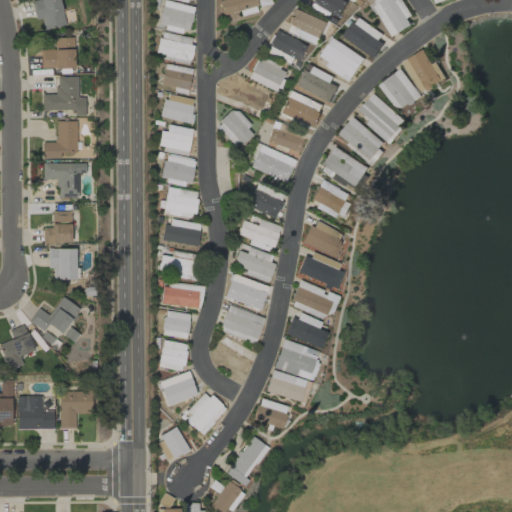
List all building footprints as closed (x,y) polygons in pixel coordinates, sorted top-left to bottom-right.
[(42,29),(62,26),(59,0),(30,0),(33,19),(40,18),(42,29)] [(162,0),(157,26),(187,33),(193,7),(163,0),(162,0)] [(256,11),(253,0),(218,0),(221,15),(239,11),(240,15),(256,11)] [(313,0),(311,5),(337,20),(346,2),(342,0),(313,0)] [(388,37),(413,25),(401,0),(394,0),(393,0),(377,0),(372,3),(388,37)] [(287,31),(311,41),(320,19),(297,9),(287,31)] [(342,38),(371,57),(385,37),(356,17),(342,38)] [(265,54),(298,66),(306,44),(274,31),(265,54)] [(189,63),(191,36),(158,33),(156,53),(163,54),(163,60),(189,63)] [(40,68),(72,67),(71,37),(53,38),(53,49),(39,49),(40,68)] [(325,67),(348,82),(364,59),(331,38),(319,56),(328,62),(325,67)] [(421,94),(443,81),(424,49),(401,63),(421,94)] [(246,79),(275,91),(283,71),(255,59),(246,79)] [(186,90),(190,73),(179,71),(179,67),(163,64),(159,84),(186,90)] [(332,77),(312,67),(310,73),(302,69),(294,85),(330,103),(337,87),(329,83),(332,77)] [(403,112),(421,95),(398,69),(380,86),(403,112)] [(76,97),(76,76),(55,76),(55,94),(41,94),(41,110),(74,109),(74,114),(83,114),(83,97),(76,97)] [(231,80),(224,96),(231,99),(228,105),(251,114),(254,108),(261,111),(267,94),(231,80)] [(159,117),(188,123),(193,99),(164,93),(159,117)] [(366,124),(388,144),(406,123),(373,94),(358,110),(369,120),(366,124)] [(320,105),(299,97),(297,103),(287,99),(280,116),(311,128),(320,105)] [(252,132),(232,109),(213,125),(233,148),(252,132)] [(337,136),(371,164),(386,145),(352,118),(337,136)] [(41,159),(79,158),(79,146),(74,146),(74,121),(54,121),(55,142),(41,142),(41,159)] [(165,132),(159,130),(156,149),(185,155),(191,129),(167,124),(165,132)] [(266,144),(298,151),(301,136),(269,129),(266,144)] [(293,158),(257,145),(249,169),(285,181),(293,158)] [(320,172),(347,186),(348,183),(357,187),(368,166),(333,147),(320,172)] [(159,181),(189,185),(193,159),(162,154),(159,181)] [(41,179),(56,179),(56,197),(76,197),(77,173),(84,173),(84,163),(41,163),(41,179)] [(308,203),(337,217),(348,194),(319,180),(308,203)] [(247,184),(240,206),(275,217),(282,194),(247,184)] [(192,218),(197,192),(165,187),(161,213),(192,218)] [(42,227),(42,242),(69,242),(69,211),(50,211),(50,227),(42,227)] [(199,224),(165,218),(161,239),(195,246),(199,224)] [(235,234),(248,239),(246,244),(269,252),(279,226),(258,218),(255,225),(241,220),(235,234)] [(302,244),(335,256),(343,233),(310,221),(302,244)] [(243,275),(266,282),(274,256),(247,247),(245,253),(237,251),(233,265),(244,269),(243,275)] [(46,268),(51,268),(51,279),(73,279),(74,248),(46,248),(46,268)] [(334,288),(341,272),(302,256),(295,272),(334,288)] [(192,277),(193,258),(158,257),(157,275),(192,277)] [(224,300),(260,314),(270,287),(234,274),(224,300)] [(337,297),(298,281),(288,305),(321,319),(325,310),(330,312),(337,297)] [(161,282),(159,303),(199,308),(201,287),(161,282)] [(78,309),(60,296),(46,315),(37,308),(27,321),(41,331),(46,325),(60,335),(78,309)] [(255,343),(262,316),(225,306),(218,333),(255,343)] [(185,338),(187,313),(163,311),(160,335),(185,338)] [(296,319),(290,317),(283,334),(319,348),(325,332),(317,328),(320,321),(298,313),(296,319)] [(32,351),(23,324),(7,330),(10,339),(0,342),(0,351),(6,369),(20,365),(17,356),(32,351)] [(252,354),(221,335),(209,354),(219,359),(216,364),(238,378),(252,354)] [(319,352),(282,339),(272,367),(309,380),(319,352)] [(186,344),(161,340),(156,366),(181,371),(186,344)] [(298,400),(303,379),(269,371),(264,393),(298,400)] [(163,388),(157,389),(159,401),(193,395),(189,374),(161,379),(163,388)] [(0,426),(11,426),(10,379),(0,379),(0,426)] [(201,433),(224,409),(203,390),(181,414),(201,433)] [(57,427),(73,428),(73,413),(90,413),(90,392),(58,391),(57,427)] [(16,429),(52,428),(51,411),(40,411),(40,395),(15,396),(16,429)] [(286,406),(258,398),(251,420),(280,428),(286,406)] [(186,450),(175,428),(153,440),(165,461),(186,450)] [(224,474),(241,484),(265,446),(249,435),(224,474)] [(216,511),(227,511),(240,490),(225,482),(222,488),(211,482),(207,489),(215,494),(208,506),(216,511)] [(182,511),(204,511),(204,510),(197,511),(196,503),(182,503),(182,511)]
